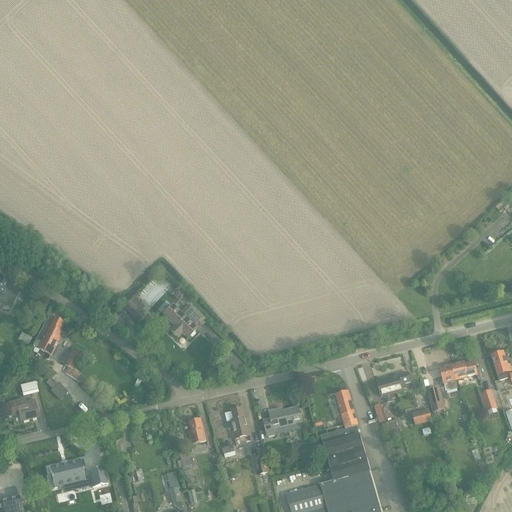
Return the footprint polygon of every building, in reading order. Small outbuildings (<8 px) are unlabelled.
[(0,300),(4,302),(3,304),(10,308),(12,305),(21,289),(0,277),(0,300)] [(130,301),(123,309),(129,314),(131,312),(135,316),(140,311),(130,301)] [(172,306),(162,316),(174,327),(170,332),(177,339),(181,334),(187,340),(189,337),(190,338),(192,338),(195,335),(195,333),(194,332),(197,330),(195,328),(204,319),(190,305),(181,314),(172,306)] [(23,329),(31,333),(38,319),(30,315),(23,329)] [(63,323),(49,315),(31,350),(33,351),(35,348),(51,356),(63,333),(59,331),(63,323)] [(30,343),(32,336),(21,333),(20,340),(30,343)] [(74,350),(64,366),(69,368),(65,374),(80,384),(85,377),(72,369),(81,354),(74,350)] [(504,352),(491,356),(497,376),(499,381),(509,378),(507,373),(510,372),(504,352)] [(464,363),(452,366),(456,381),(468,378),(476,376),(478,381),(484,379),(481,368),(476,370),(474,364),(465,366),(464,363)] [(41,369),(45,373),(50,367),(46,364),(41,369)] [(458,389),(456,381),(452,366),(440,369),(443,384),(444,384),(446,392),(458,389)] [(408,373),(389,378),(394,394),(404,392),(402,385),(411,383),(408,373)] [(395,399),(394,394),(389,378),(377,382),(381,398),(385,397),(388,404),(393,402),(392,400),(395,399)] [(52,390),(50,391),(59,400),(68,392),(56,380),(53,383),(50,380),(46,384),(52,390)] [(38,393),(36,382),(27,384),(20,386),(21,388),(23,397),(38,393)] [(445,410),(439,388),(427,391),(433,413),(445,410)] [(345,430),(357,427),(358,426),(348,392),(335,396),(345,430)] [(496,409),(491,392),(481,395),(487,412),(488,412),(496,409)] [(38,418),(34,400),(26,402),(25,400),(9,404),(12,417),(19,416),(20,422),(38,418)] [(374,407),(379,424),(385,422),(380,405),(374,407)] [(269,412),(271,420),(264,421),(267,437),(303,429),(298,408),(277,413),(276,410),(269,412)] [(231,422),(236,447),(251,443),(243,409),(224,414),(227,423),(231,422)] [(499,418),(496,409),(488,412),(491,420),(499,418)] [(412,415),(415,426),(431,422),(429,411),(412,415)] [(188,432),(192,446),(206,442),(201,420),(189,423),(191,432),(188,432)] [(381,425),(387,442),(400,438),(395,421),(381,425)] [(370,472),(357,427),(345,430),(320,437),(333,482),(369,472),(370,472)] [(222,460),(236,456),(234,446),(219,450),(222,460)] [(392,453),(395,460),(405,456),(402,449),(392,453)] [(179,452),(181,462),(177,463),(179,469),(192,466),(189,450),(179,452)] [(251,453),(257,476),(269,473),(263,450),(251,453)] [(73,491),(72,484),(84,481),(84,482),(85,482),(85,480),(90,479),(92,486),(93,488),(92,488),(108,484),(107,484),(103,468),(104,468),(88,471),(88,472),(89,472),(89,473),(83,474),(80,460),(79,460),(79,461),(50,468),(49,467),(49,468),(54,489),(55,489),(55,488),(63,486),(64,493),(73,491)] [(135,483),(139,482),(139,481),(143,480),(141,471),(135,472),(136,477),(134,478),(135,483)] [(194,471),(186,472),(187,481),(195,480),(194,471)] [(333,482),(321,486),(327,511),(380,511),(369,472),(333,482)] [(172,505),(182,503),(176,473),(168,475),(171,490),(169,491),(172,505)] [(327,511),(321,486),(286,496),(290,511),(327,511)] [(191,506),(198,504),(195,490),(188,492),(191,506)] [(0,511),(22,511),(19,497),(0,501),(0,511)]
